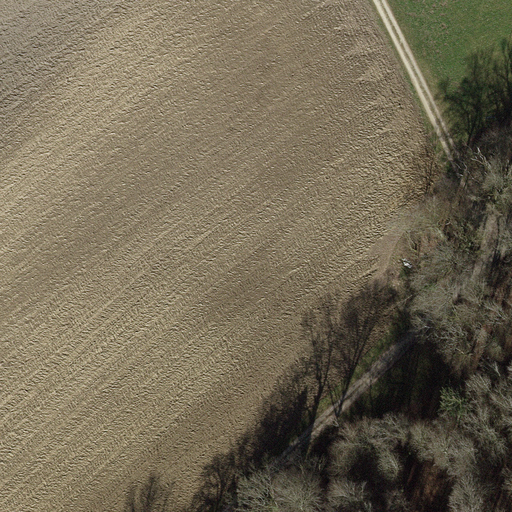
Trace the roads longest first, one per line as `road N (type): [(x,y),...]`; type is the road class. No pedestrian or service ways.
road 1 (track): [(226,511),(502,239)]
road 2 (track): [(502,239),(464,188),(376,0)]
